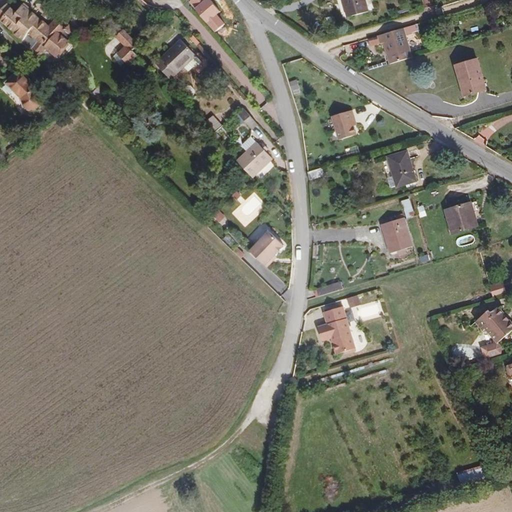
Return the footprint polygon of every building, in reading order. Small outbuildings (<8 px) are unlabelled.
[(100,0),(97,4),(95,6),(99,11),(105,5),(100,0)] [(364,0),(342,0),(342,1),(344,0),(349,16),(367,11),(364,0)] [(4,13),(14,4),(12,3),(1,14),(6,19),(8,17),(4,13)] [(22,11),(14,4),(4,13),(8,17),(6,19),(29,41),(45,18),(29,4),(22,11)] [(55,27),(45,18),(29,41),(46,58),(54,49),(62,57),(78,37),(79,39),(83,34),(79,30),(75,34),(72,31),(61,21),(55,27)] [(125,54),(129,59),(138,52),(144,46),(129,30),(123,37),(131,46),(125,54)] [(414,61),(406,33),(382,40),(384,48),(387,48),(392,68),(414,61)] [(196,68),(199,73),(204,72),(209,67),(188,45),(165,69),(179,84),(191,72),(196,68)] [(117,57),(124,64),(129,59),(125,54),(122,51),(117,57)] [(129,59),(131,61),(133,63),(140,55),(138,52),(129,59)] [(477,59),(455,65),(457,75),(460,74),(466,94),(485,89),(477,59)] [(195,77),(199,73),(196,68),(191,72),(195,77)] [(24,70),(11,83),(34,107),(37,108),(42,107),(46,103),(47,98),(44,89),(24,70)] [(261,137),(266,131),(251,113),(245,119),(261,137)] [(356,122),(358,121),(357,113),(336,119),(343,143),(360,138),(358,129),(356,122)] [(222,124),(212,133),(220,141),(229,132),(222,124)] [(250,154),(256,160),(266,150),(260,145),(250,154)] [(246,169),(261,185),(280,166),(266,150),(256,160),(246,169)] [(393,179),(395,189),(396,190),(415,185),(407,155),(388,160),(393,179)] [(326,170),(311,174),(313,182),(328,177),(326,170)] [(389,191),(395,189),(393,179),(387,181),(389,191)] [(471,202),(447,213),(461,245),(483,234),(474,212),(476,212),(471,202)] [(222,218),(227,223),(232,218),(227,212),(222,218)] [(398,226),(377,232),(385,260),(406,254),(398,226)] [(268,263),(278,253),(288,243),(273,230),(255,249),(268,263)] [(280,256),(278,253),(268,263),(271,265),(280,256)] [(320,293),(321,300),(345,293),(343,286),(320,293)] [(356,300),(346,303),(349,313),(359,310),(356,300)] [(361,306),(362,315),(382,313),(381,303),(361,306)] [(345,310),(326,316),(329,328),(320,331),(324,344),(335,341),(336,345),(335,346),(339,358),(357,352),(345,310)] [(506,336),(508,339),(511,335),(511,323),(501,310),(494,316),(491,314),(479,324),(486,333),(488,331),(498,342),(506,336)] [(500,346),(508,339),(506,336),(498,342),(500,346)] [(504,350),(500,346),(498,342),(496,342),(497,346),(487,350),(486,352),(489,359),(491,360),(502,355),(504,350)] [(459,472),(461,482),(486,477),(484,466),(459,472)]
